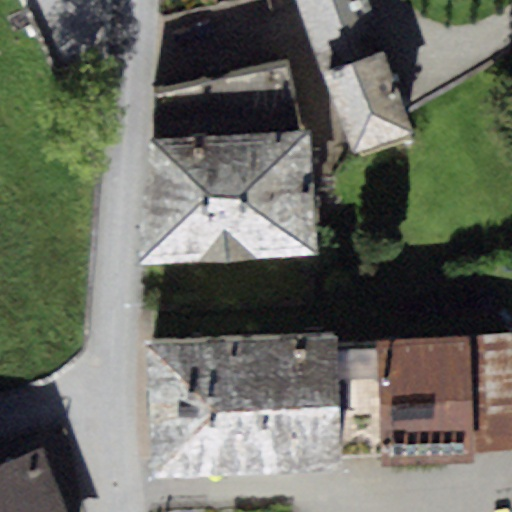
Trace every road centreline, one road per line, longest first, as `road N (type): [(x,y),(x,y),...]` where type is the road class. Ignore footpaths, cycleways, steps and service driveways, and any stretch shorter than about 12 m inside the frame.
road 1 (residential): [(133,0),(102,382)]
road 2 (residential): [(102,382),(119,511)]
